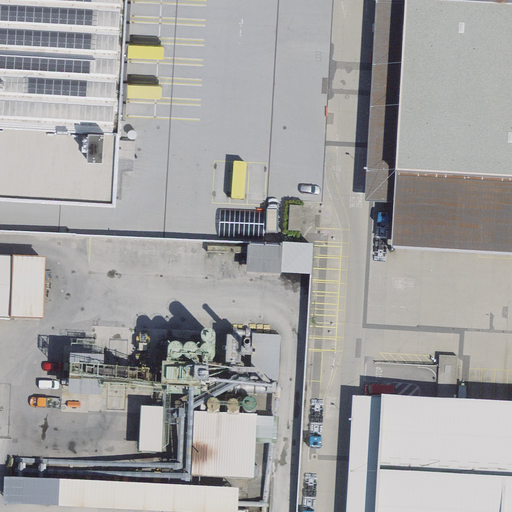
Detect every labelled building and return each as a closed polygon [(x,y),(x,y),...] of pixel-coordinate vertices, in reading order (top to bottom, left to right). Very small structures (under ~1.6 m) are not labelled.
[(129,0),(0,0),(0,200),(117,208),(129,0)] [(404,0),(374,0),(364,200),(394,202),(396,173),(404,0)] [(511,0),(445,0),(445,1),(435,0),(404,0),(396,173),(511,180),(511,0)] [(511,180),(396,173),(394,202),(391,246),(511,252),(511,180)] [(314,271),(314,241),(249,240),(249,270),(314,271)] [(0,257),(0,315),(42,318),(44,259),(0,257)] [(5,500),(229,511),(267,511),(269,484),(259,481),(261,446),(276,437),(277,417),(257,410),(264,390),(278,391),(281,334),(255,333),(253,340),(228,354),(211,405),(214,345),(194,357),(190,349),(176,349),(166,377),(186,383),(185,401),(179,404),(143,402),(141,450),(168,451),(180,413),(178,465),(115,462),(109,479),(6,474),(5,500)] [(374,511),(381,396),(353,394),(346,511),(374,511)] [(511,511),(511,402),(381,396),(374,511),(511,511)]
